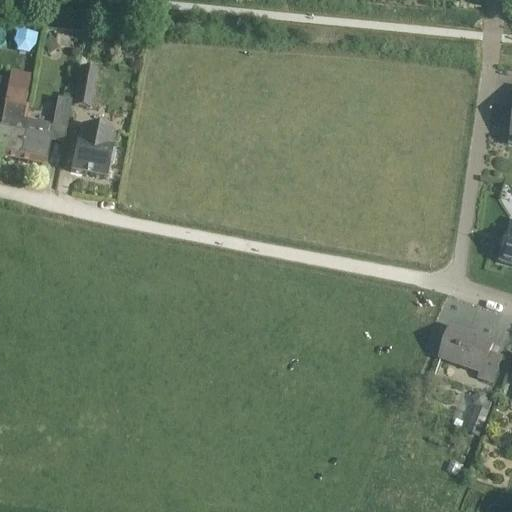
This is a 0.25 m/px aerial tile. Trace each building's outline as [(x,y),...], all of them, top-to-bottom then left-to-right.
[(13,34),(11,44),(15,55),(26,57),(33,48),(35,38),(13,34)] [(51,39),(40,44),(48,56),(58,50),(51,39)] [(79,69),(71,108),(89,111),(95,72),(79,69)] [(0,160),(18,164),(25,124),(21,123),(29,77),(9,74),(0,120),(0,160)] [(68,120),(70,108),(71,104),(57,101),(52,128),(49,128),(25,124),(18,164),(44,169),(49,143),(63,146),(68,120)] [(108,150),(111,133),(80,127),(71,174),(107,181),(113,151),(108,150)] [(511,236),(509,236),(500,263),(511,266),(511,236)] [(500,362),(487,357),(491,346),(451,331),(441,361),(479,375),(477,380),(492,385),(500,362)] [(479,439),(489,414),(474,409),(465,434),(479,439)]
